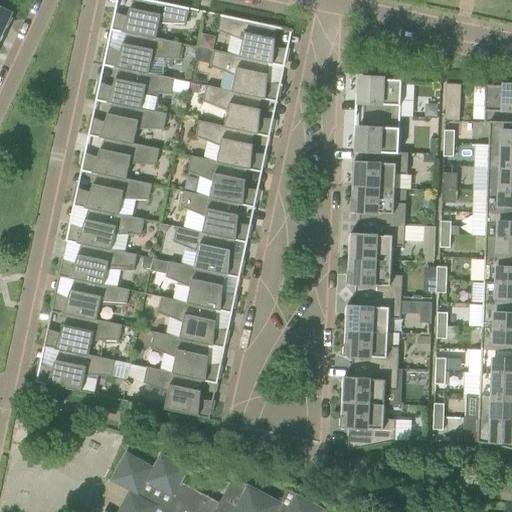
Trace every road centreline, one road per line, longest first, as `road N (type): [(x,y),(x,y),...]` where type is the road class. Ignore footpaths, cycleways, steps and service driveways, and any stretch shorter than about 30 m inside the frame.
road 1 (residential): [(318,3),(230,414),(318,432),(337,7)]
road 2 (residential): [(0,396),(95,0)]
road 3 (residential): [(337,7),(511,44)]
